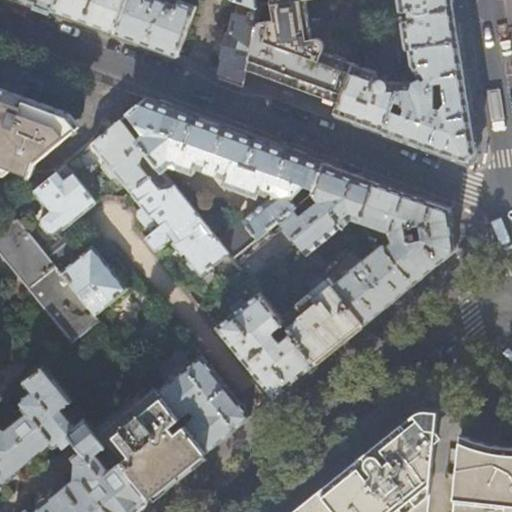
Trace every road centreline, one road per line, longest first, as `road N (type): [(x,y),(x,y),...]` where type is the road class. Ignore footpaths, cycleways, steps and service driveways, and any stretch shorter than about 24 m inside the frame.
road 1 (residential): [(0,17),(511,203)]
road 2 (tertiary): [(511,324),(438,331),(217,511)]
road 3 (residential): [(485,0),(511,198)]
